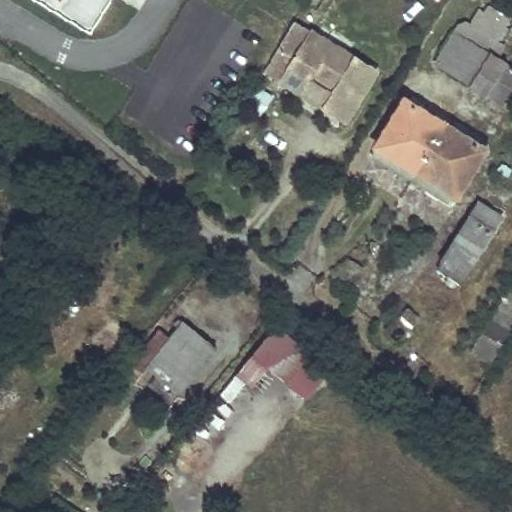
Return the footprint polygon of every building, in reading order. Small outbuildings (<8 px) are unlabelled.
[(434,63),(511,110),(511,64),(499,56),(511,34),(511,28),(478,17),(473,26),(461,18),(434,63)] [(345,120),(374,72),(315,31),(298,57),(282,49),(267,73),(345,120)] [(255,83),(245,103),(263,112),(273,92),(255,83)] [(486,144),(405,94),(370,150),(451,200),(486,144)] [(462,281),(503,212),(482,198),(439,266),(462,281)] [(353,254),(336,274),(351,287),(369,267),(353,254)] [(508,305),(496,297),(489,308),(501,316),(508,305)] [(222,342),(183,311),(178,317),(179,324),(168,338),(159,331),(141,352),(150,360),(178,383),(185,388),(222,342)] [(328,367),(279,326),(223,394),(232,401),(245,385),(251,390),(271,367),(305,395),(328,367)] [(178,383),(150,360),(140,372),(168,395),(178,383)]
